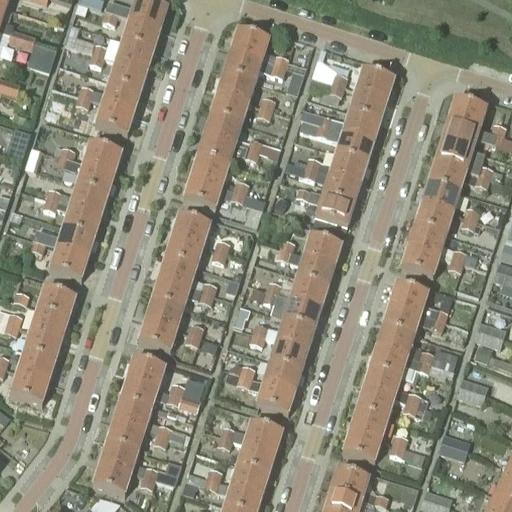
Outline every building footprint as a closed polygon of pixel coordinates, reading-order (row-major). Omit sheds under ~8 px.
[(0,0),(0,14),(4,16),(9,0),(0,0)] [(34,0),(33,5),(45,9),(47,4),(48,0),(34,0)] [(48,0),(47,4),(68,10),(71,0),(48,0)] [(81,0),(78,10),(85,12),(88,3),(81,0)] [(161,4),(147,0),(135,0),(134,4),(164,13),(167,6),(161,4)] [(108,9),(105,18),(116,22),(127,26),(160,36),(166,15),(167,14),(164,13),(134,4),(131,16),(108,9)] [(77,9),(74,19),(75,19),(83,22),(86,12),(85,12),(78,10),(77,9)] [(0,14),(0,40),(8,43),(11,36),(12,31),(1,28),(4,16),(0,14)] [(105,19),(101,29),(113,33),(116,23),(105,19)] [(127,26),(121,47),(153,57),(160,36),(127,26)] [(8,43),(7,49),(19,53),(23,40),(11,36),(8,43)] [(235,36),(228,58),(260,69),(263,59),(267,47),(235,36)] [(23,40),(19,53),(31,56),(33,51),(35,44),(33,43),(23,40)] [(106,55),(103,65),(114,68),(146,78),(151,62),(153,57),(121,47),(120,49),(109,46),(106,55)] [(31,56),(25,74),(47,81),(54,58),(33,51),(31,56)] [(93,51),(90,61),(103,65),(106,55),(93,51)] [(320,56),(311,82),(343,92),(346,82),(336,79),(336,78),(321,68),(324,57),(320,56)] [(228,58),(221,80),(253,90),(257,78),(280,85),(283,76),(272,72),(228,58)] [(90,61),(87,70),(100,74),(103,67),(103,65),(90,61)] [(275,63),(272,72),(283,76),(286,66),(275,63)] [(114,68),(107,89),(139,99),(146,78),(114,68)] [(355,95),(387,105),(393,86),(361,76),(355,95)] [(221,80),(215,101),(247,111),(253,90),(221,80)] [(312,84),(309,94),(339,103),(343,92),(311,82),(311,84),(312,84)] [(19,91),(8,87),(4,100),(15,104),(19,91)] [(92,97),(89,107),(100,110),(133,121),(139,99),(107,89),(103,101),(92,97)] [(81,93),(77,103),(89,107),(92,97),(81,93)] [(380,127),(387,105),(355,95),(348,117),(380,127)] [(215,101),(208,122),(240,132),(245,118),(247,111),(215,101)] [(77,103),(74,112),(86,116),(89,107),(77,103)] [(261,105),(258,114),(270,118),(273,108),(261,105)] [(453,105),(446,127),(478,138),(485,116),(453,105)] [(100,110),(93,132),(126,142),(133,121),(100,110)] [(270,118),(258,114),(256,121),(255,124),(267,128),(270,118)] [(373,148),(380,127),(348,117),(342,134),(331,130),(332,128),(312,122),(310,129),(373,148)] [(19,121),(16,128),(29,132),(31,125),(19,121)] [(208,122),(201,145),(246,159),(256,162),(256,160),(274,166),(277,156),(248,147),(247,151),(235,147),(240,132),(208,122)] [(373,148),(310,129),(301,126),(300,128),(302,128),(299,137),(337,150),(334,160),(366,170),(373,148)] [(446,127),(439,148),(471,159),(472,158),(478,138),(446,127)] [(492,132),(489,141),(502,146),(503,144),(505,137),(503,136),(492,132)] [(13,136),(4,163),(21,169),(29,141),(13,136)] [(489,141),(487,149),(500,153),(502,146),(489,141)] [(201,145),(195,164),(227,174),(230,163),(231,161),(244,165),(246,159),(201,145)] [(439,148),(433,169),(488,187),(488,186),(496,188),(498,180),(479,174),(483,162),(472,158),(471,159),(439,148)] [(88,150),(82,171),(113,181),(120,160),(88,150)] [(55,153),(53,161),(58,163),(71,167),(74,157),(61,154),(61,155),(55,153)] [(244,165),(243,168),(254,172),(257,163),(256,162),(246,159),(244,165)] [(359,191),(366,170),(334,160),(330,173),(308,166),(306,170),(294,166),(293,170),(327,182),(359,191)] [(58,163),(55,172),(68,177),(71,167),(58,163)] [(195,164),(189,183),(221,193),(223,186),(227,174),(195,164)] [(71,167),(68,177),(79,180),(75,192),(106,202),(113,181),(82,171),(71,167)] [(302,184),(325,191),(321,203),(353,213),(359,191),(327,182),(293,170),(286,168),(283,178),(302,184)] [(433,169),(426,190),(458,201),(461,190),(462,189),(485,196),(487,187),(488,187),(433,169)] [(189,183),(181,207),(213,217),(217,204),(229,208),(240,212),(240,210),(259,217),(263,207),(245,201),(244,201),(232,197),(221,193),(189,183)] [(235,188),(232,197),(244,201),(247,191),(235,188)] [(493,189),(490,198),(500,201),(503,192),(493,189)] [(426,190),(419,211),(451,222),(458,201),(426,190)] [(59,201),(56,210),(68,213),(100,223),(106,202),(75,192),(72,202),(71,204),(59,201)] [(310,199),(297,195),(294,204),(307,209),(310,199)] [(48,197),(45,207),(56,210),(59,201),(48,197)] [(307,209),(307,210),(317,213),(314,225),(346,234),(353,213),(321,203),(310,200),(307,209)] [(44,206),(41,216),(53,219),(55,215),(56,210),(45,207),(44,206)] [(56,210),(55,215),(66,218),(66,219),(61,235),(93,245),(100,223),(68,213),(56,210)] [(419,211),(412,232),(445,243),(451,222),(419,211)] [(466,214),(463,224),(476,228),(479,219),(466,214)] [(20,221),(10,218),(8,227),(17,230),(20,221)] [(169,244),(201,254),(208,232),(176,222),(169,244)] [(472,238),(476,228),(463,224),(459,234),(472,238)] [(412,232),(406,253),(438,264),(438,263),(450,267),(453,257),(441,254),(445,243),(412,232)] [(35,238),(32,249),(44,253),(54,256),(86,266),(93,245),(61,235),(58,244),(58,246),(35,238)] [(281,245),(277,257),(333,274),(340,252),(308,242),(301,263),(291,260),(294,250),(281,245)] [(195,275),(201,254),(169,244),(163,265),(195,275)] [(216,247),(213,256),(226,260),(229,251),(216,247)] [(31,248),(29,256),(41,261),(44,253),(32,249),(31,248)] [(511,252),(503,250),(498,266),(511,270),(511,252)] [(406,253),(399,275),(431,285),(438,264),(406,253)] [(54,256),(48,277),(79,287),(86,266),(54,256)] [(223,270),(226,260),(213,256),(210,266),(223,270)] [(277,257),(274,265),(298,272),(294,285),(326,295),(333,274),(277,257)] [(450,267),(449,268),(461,271),(461,270),(464,262),(464,261),(453,257),(450,267)] [(191,286),(195,275),(163,265),(156,286),(200,299),(203,290),(191,286)] [(449,268),(447,276),(458,280),(461,271),(449,268)] [(498,268),(495,278),(508,282),(511,273),(498,268)] [(251,277),(246,292),(258,295),(263,281),(251,277)] [(492,287),(500,290),(505,291),(508,282),(495,278),(492,287)] [(228,285),(224,299),(234,302),(239,289),(228,285)] [(291,297),(288,306),(320,316),(326,295),(294,285),(291,297)] [(197,309),(200,299),(156,286),(150,306),(182,317),(185,305),(197,309)] [(216,294),(203,290),(200,299),(213,304),(216,294)] [(279,294),(268,290),(265,299),(276,302),(279,294)] [(388,311),(443,329),(446,320),(423,313),(427,300),(394,290),(388,311)] [(36,315),(68,326),(74,304),(42,294),(36,315)] [(28,303),(15,299),(12,309),(25,313),(28,303)] [(210,313),(213,304),(200,299),(197,309),(210,313)] [(265,299),(262,308),(273,312),(270,323),(281,326),(281,327),(313,337),(320,316),(288,306),(276,302),(265,299)] [(175,337),(182,317),(150,306),(143,327),(175,337)] [(440,339),(443,329),(388,311),(381,332),(413,342),(417,331),(440,339)] [(236,323),(244,326),(246,326),(249,318),(239,314),(237,319),(236,323)] [(61,347),(68,326),(36,315),(29,337),(61,347)] [(0,327),(6,329),(9,319),(0,316),(0,327)] [(9,319),(6,329),(18,333),(21,324),(9,319)] [(168,359),(175,337),(143,327),(136,349),(168,359)] [(255,331),(252,341),(263,344),(269,346),(274,348),(275,348),(306,358),(313,337),(281,327),(278,339),(255,331)] [(479,328),(476,337),(489,342),(492,332),(479,328)] [(6,329),(3,339),(15,343),(18,333),(6,329)] [(190,330),(187,341),(200,345),(203,334),(190,330)] [(374,353),(452,378),(457,361),(435,355),(433,362),(409,355),(413,342),(381,332),(374,353)] [(492,332),(489,342),(503,346),(506,337),(492,332)] [(54,368),(61,347),(29,337),(22,358),(54,368)] [(473,347),(486,351),(489,342),(476,337),(473,347)] [(197,354),(200,345),(187,341),(184,350),(197,354)] [(252,341),(249,350),(260,354),(263,344),(252,341)] [(489,342),(486,351),(500,355),(503,346),(489,342)] [(213,360),(216,351),(204,348),(202,356),(213,360)] [(274,348),(268,369),(300,379),(306,358),(275,348),(274,348)] [(478,352),(473,366),(485,370),(490,356),(478,352)] [(374,353),(368,375),(400,385),(403,374),(426,381),(443,386),(445,382),(451,384),(453,378),(452,378),(374,353)] [(47,390),(54,368),(22,358),(15,379),(47,390)] [(0,363),(0,374),(5,376),(8,366),(0,363)] [(125,386),(157,396),(164,375),(131,364),(125,386)] [(261,389),(261,390),(293,400),(300,379),(268,369),(261,389)] [(242,373),(239,383),(250,386),(253,376),(242,373)] [(396,396),(400,385),(368,375),(361,396),(393,406),(393,405),(404,409),(424,415),(427,405),(396,396)] [(40,411),(47,390),(15,379),(8,401),(40,411)] [(226,379),(224,387),(236,391),(258,399),(254,412),(286,422),(293,400),(250,386),(239,383),(226,379)] [(460,384),(458,394),(471,398),(474,388),(460,384)] [(188,385),(185,394),(182,404),(199,409),(205,390),(188,385)] [(168,400),(157,396),(125,386),(118,407),(150,417),(153,405),(165,409),(168,400)] [(474,388),(471,398),(484,402),(487,392),(474,388)] [(185,394),(171,390),(168,400),(182,404),(185,394)] [(455,403),(468,407),(471,398),(458,394),(455,403)] [(386,427),(393,406),(361,396),(354,417),(386,427)] [(471,398),(468,407),(481,411),(484,402),(471,398)] [(182,404),(168,400),(165,409),(179,413),(182,404)] [(199,409),(182,404),(179,413),(196,419),(199,409)] [(146,429),(150,417),(118,407),(111,429),(155,442),(166,446),(166,445),(186,451),(189,442),(169,435),(169,436),(146,429)] [(431,417),(424,415),(404,409),(401,418),(428,427),(431,417)] [(383,438),(386,427),(354,417),(347,438),(380,448),(383,438)] [(232,437),(229,446),(232,447),(242,450),(274,461),(281,438),(249,428),(245,441),(232,437)] [(111,429),(104,450),(136,460),(140,449),(143,439),(111,429)] [(222,433),(219,443),(229,446),(232,437),(222,433)] [(373,470),(380,448),(347,438),(341,459),(373,470)] [(443,440),(440,450),(453,454),(456,445),(443,440)] [(155,442),(152,451),(163,454),(166,446),(155,442)] [(406,445),(394,442),(391,451),(403,455),(406,445)] [(219,443),(216,453),(229,457),(232,447),(229,446),(219,443)] [(456,445),(453,454),(466,458),(469,449),(456,445)] [(98,471),(130,482),(130,481),(141,485),(152,489),(153,487),(172,493),(175,484),(163,481),(133,471),(136,460),(104,450),(98,471)] [(242,450),(236,471),(267,481),(274,461),(242,450)] [(437,459),(450,463),(453,454),(440,450),(437,459)] [(423,461),(403,455),(391,451),(388,461),(420,471),(423,461)] [(453,454),(450,463),(463,467),(466,458),(453,454)] [(168,467),(163,481),(175,484),(177,485),(181,471),(168,467)] [(123,503),(130,482),(98,471),(91,493),(123,503)] [(232,482),(229,492),(261,502),(267,481),(236,471),(232,482)] [(336,475),(329,497),(361,507),(377,511),(386,511),(388,505),(364,498),(368,485),(336,475)] [(509,511),(511,511),(511,481),(505,478),(492,504),(509,511)] [(188,479),(185,490),(203,494),(206,485),(188,479)] [(150,498),(152,489),(141,485),(138,494),(150,498)] [(206,485),(203,494),(215,498),(218,489),(206,485)] [(218,489),(215,498),(226,502),(222,511),(257,511),(261,502),(229,492),(218,489)] [(329,497),(324,511),(359,511),(361,507),(329,497)] [(425,497),(422,506),(435,510),(438,501),(425,497)] [(438,501),(435,510),(440,511),(449,511),(451,505),(438,501)]
